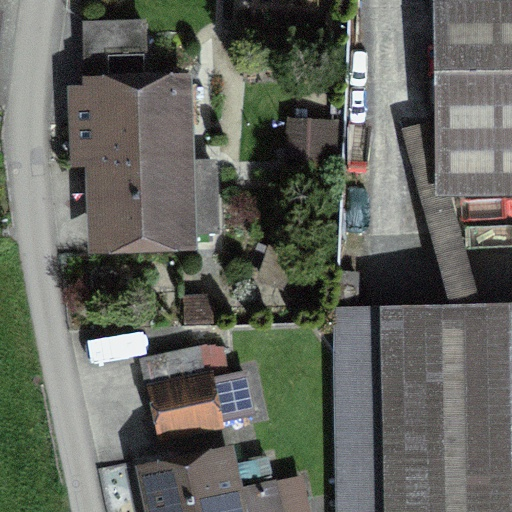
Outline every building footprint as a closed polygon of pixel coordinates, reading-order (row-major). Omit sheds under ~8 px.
[(511,0),(443,0),(446,185),(511,184),(511,0)] [(71,86),(73,160),(100,160),(102,238),(179,236),(178,229),(213,228),(211,162),(177,163),(175,83),(71,86)] [(325,150),(326,120),(292,118),(291,148),(325,150)] [(511,511),(511,309),(341,312),(339,511),(511,511)] [(243,370),(205,379),(198,345),(147,356),(164,430),(252,411),(243,370)] [(149,472),(157,511),(276,511),(271,487),(232,495),(223,456),(149,472)]
